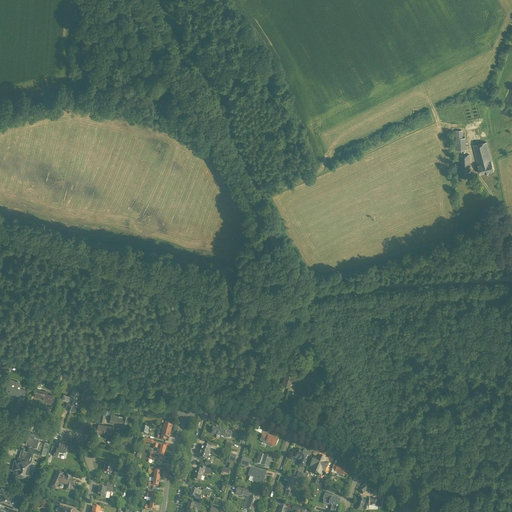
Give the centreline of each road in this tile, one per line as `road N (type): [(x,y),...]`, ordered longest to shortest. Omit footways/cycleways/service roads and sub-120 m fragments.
road 1 (track): [(289,295),(0,227)]
road 2 (track): [(403,482),(303,297)]
road 3 (track): [(302,294),(511,280)]
road 4 (track): [(302,294),(215,135)]
road 5 (track): [(215,135),(143,0)]
road 6 (unclassified): [(186,413),(99,403),(78,435)]
